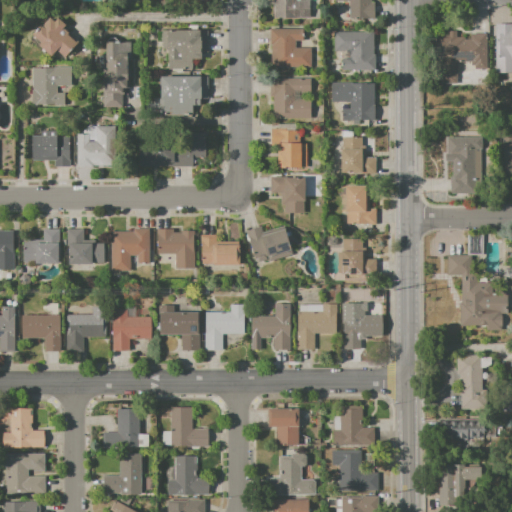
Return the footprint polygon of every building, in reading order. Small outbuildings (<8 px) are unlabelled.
[(308,0),(308,18),(272,18),(272,0),(308,0)] [(377,4),(377,21),(370,21),(370,20),(352,20),(352,3),(338,3),(338,0),(374,0),(374,4),(377,4)] [(81,44),(68,60),(59,52),(54,58),(42,48),(44,45),(35,37),(43,27),(45,28),(52,19),(57,24),(61,20),(69,27),(66,31),(71,35),(70,37),(79,44),(80,43),(81,44)] [(498,26),(511,26),(511,75),(498,75),(498,26)] [(306,31),(306,42),(298,42),(298,50),(313,50),(313,69),(274,69),(274,46),(273,46),(273,31),(306,31)] [(210,32),(211,55),(204,55),(204,61),(195,61),(195,70),(172,71),(171,52),(166,52),(165,33),(210,32)] [(489,35),(490,71),(477,71),(477,67),(474,67),(474,63),(460,64),(460,85),(447,85),(447,48),(438,48),(438,36),(450,36),(450,33),(459,33),(459,39),(467,39),(467,41),(473,41),(473,35),(489,35)] [(378,56),(378,72),(345,72),(345,60),(352,60),(352,53),(337,53),(337,34),(376,34),(376,56),(378,56)] [(133,44),(134,63),(130,63),(131,90),(126,90),(126,96),(125,96),(125,109),(106,110),(105,44),(133,44)] [(73,69),(73,88),(59,88),(59,95),(67,95),(67,107),(58,107),(58,106),(40,106),(40,107),(35,107),(35,69),(56,69),(73,69)] [(211,79),(211,100),(203,101),(203,108),(195,108),(195,117),(167,117),(167,109),(164,108),(162,105),(162,102),(164,99),(165,99),(165,93),(163,93),(162,81),(163,81),(163,78),(211,79)] [(313,80),(313,94),(302,94),(302,101),(313,101),(313,120),(276,120),(276,98),(273,98),(273,80),(313,80)] [(345,123),(345,111),(353,111),(353,103),(334,103),(334,85),(355,84),(355,85),(377,85),(377,107),(378,107),(378,122),(373,122),(354,122),(345,123)] [(305,146),(311,146),(311,170),(283,170),(282,147),(276,147),(276,130),(283,130),(283,126),(300,125),(301,132),(305,132),(305,146)] [(118,128),(118,168),(96,168),(96,169),(80,169),(80,136),(90,136),(90,128),(118,128)] [(72,140),(73,168),(58,169),(58,162),(35,163),(35,158),(36,158),(35,138),(43,138),(43,133),(59,132),(59,138),(59,140),(72,140)] [(208,136),(208,159),(195,159),(195,168),(142,169),(141,145),(179,145),(179,152),(194,152),(194,136),(208,136)] [(511,137),(501,137),(502,174),(511,173),(511,137)] [(365,139),(365,148),(368,148),(368,159),(378,159),(378,175),(363,175),(363,174),(344,174),(344,151),(346,151),(346,139),(365,139)] [(454,158),(454,139),(485,139),(485,151),(483,151),(483,195),(453,195),(453,178),(456,178),(456,158),(454,158)] [(289,215),(289,207),(285,207),(285,195),(275,195),(275,179),(308,179),(308,215),(289,215)] [(378,211),(378,226),(371,226),(371,225),(349,225),(350,213),(348,213),(348,188),(372,188),(371,211),(378,211)] [(264,229),(266,235),(287,229),(296,257),(273,264),(271,259),(270,259),(271,262),(262,265),(261,261),(259,262),(250,233),(264,229)] [(63,231),(63,266),(40,266),(40,265),(28,265),(28,242),(47,242),(47,231),(63,231)] [(107,246),(108,265),(96,265),(96,267),(72,267),(71,232),(87,231),(88,243),(99,243),(99,246),(107,246)] [(138,231),(153,231),(154,266),(142,266),(142,258),(135,258),(135,274),(116,274),(115,234),(138,234),(138,231)] [(178,235),(186,235),(186,233),(198,233),(199,271),(180,271),(179,256),(161,256),(161,231),(178,231),(178,235)] [(450,277),(450,257),(470,257),(470,236),(485,235),(485,257),(474,257),(474,272),(480,272),(480,285),(508,285),(508,297),(510,297),(510,315),(504,315),(504,332),(489,332),(489,326),(484,326),(484,327),(463,328),(463,304),(464,304),(464,277),(450,277)] [(205,237),(220,237),(220,244),(243,243),(243,247),(244,266),(217,267),(217,266),(205,266),(205,237)] [(379,261),(378,277),(344,276),(344,275),(341,275),(341,254),(345,254),(345,241),(365,241),(365,249),(368,249),(368,261),(379,261)] [(0,245),(1,246),(14,255),(0,275),(0,245)] [(32,278),(33,284),(29,288),(23,288),(22,281),(26,276),(32,278)] [(363,351),(347,351),(346,303),(352,303),(352,310),(361,310),(361,317),(384,317),(385,339),(363,339),(363,351)] [(208,352),(208,314),(232,314),(232,306),(246,306),(246,336),(225,336),(225,352),(208,352)] [(317,351),(300,351),(300,313),(325,313),(325,306),(339,306),(339,315),(339,335),(317,335),(317,351)] [(0,307),(13,307),(13,353),(0,353),(0,307)] [(162,336),(162,307),(177,307),(177,314),(201,314),(201,334),(202,334),(202,352),(184,353),(184,336),(162,336)] [(69,354),(69,317),(95,317),(95,309),(108,309),(108,339),(86,339),(86,354),(69,354)] [(153,319),(154,340),(132,340),(132,352),(116,352),(116,311),(130,311),(130,319),(153,319)] [(254,340),(254,318),(278,318),(278,311),(293,311),(293,351),(276,351),(276,340),(254,340)] [(63,317),(63,353),(48,354),(48,340),(25,340),(24,318),(63,317)] [(463,413),(463,399),(462,399),(461,378),(459,378),(459,359),(482,358),(482,361),(493,361),(493,370),(484,370),(484,393),(488,393),(489,412),(463,413)] [(336,447),(335,432),(343,432),(343,408),(365,408),(365,430),(376,430),(377,446),(336,447)] [(165,447),(165,433),(173,433),(173,409),(194,409),(194,431),(211,431),(211,448),(173,448),(173,447),(165,447)] [(35,411),(35,432),(47,432),(47,449),(6,450),(6,435),(13,435),(13,411),(35,411)] [(142,411),(142,436),(151,436),(151,449),(106,450),(106,434),(120,434),(120,411),(142,411)] [(301,411),(301,447),(279,447),(279,429),(270,429),(270,411),(301,411)] [(442,422),(485,422),(485,427),(495,428),(495,440),(486,440),(486,441),(470,441),(470,443),(441,442),(442,422)] [(334,467),(334,452),(364,452),(364,475),(381,475),(381,492),(342,492),(342,467),(334,467)] [(106,495),(106,477),(122,477),(122,456),(144,455),(144,494),(123,494),(123,495),(106,495)] [(316,481),(318,483),(318,496),(270,496),(270,480),(281,480),(282,457),(293,458),(295,455),(307,456),(309,458),(309,466),(307,468),(304,468),(304,481),(316,481)] [(47,456),(47,474),(36,474),(36,472),(31,472),(31,478),(47,478),(48,495),(9,496),(8,456),(47,456)] [(170,496),(170,482),(177,482),(177,458),(199,458),(199,480),(211,480),(211,497),(170,496)] [(442,510),(440,469),(467,468),(467,470),(480,470),(480,482),(467,483),(467,509),(442,510)] [(344,511),(344,498),(363,498),(381,498),(381,511),(344,511)] [(116,511),(122,501),(134,507),(133,510),(136,511),(116,511)] [(170,511),(170,502),(190,502),(190,501),(207,501),(207,511),(170,511)] [(275,511),(275,501),(311,501),(311,511),(275,511)] [(42,504),(42,511),(6,511),(6,503),(42,504)]
